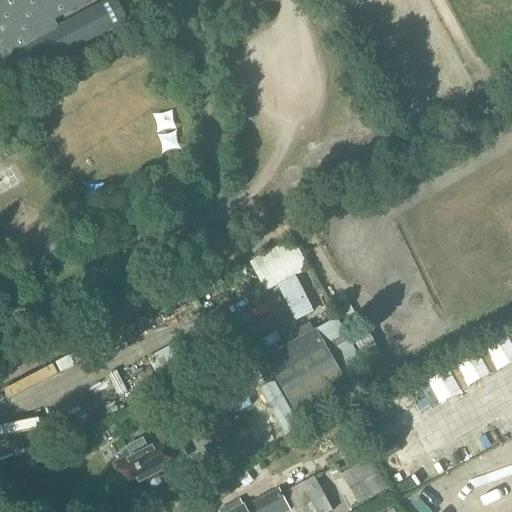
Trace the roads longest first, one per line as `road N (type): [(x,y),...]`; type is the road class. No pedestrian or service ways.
road 1 (track): [(327,269),(296,223),(0,377)]
road 2 (track): [(278,125),(298,25),(292,0)]
